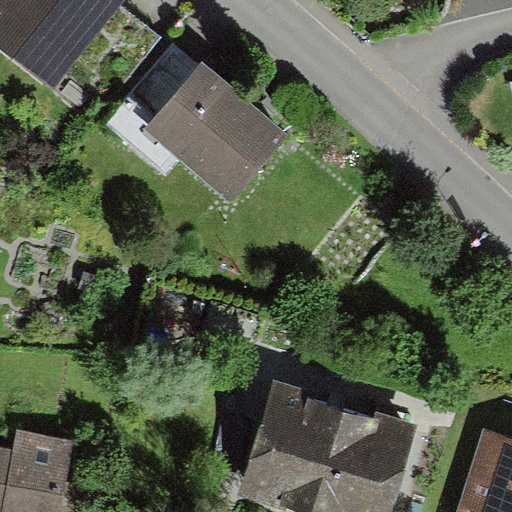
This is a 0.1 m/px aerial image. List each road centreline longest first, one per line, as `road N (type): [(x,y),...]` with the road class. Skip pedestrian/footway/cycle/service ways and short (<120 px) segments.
road 1 (tertiary): [(356,97),(511,248)]
road 2 (residential): [(356,97),(511,29)]
road 3 (tertiary): [(251,0),(356,97)]
